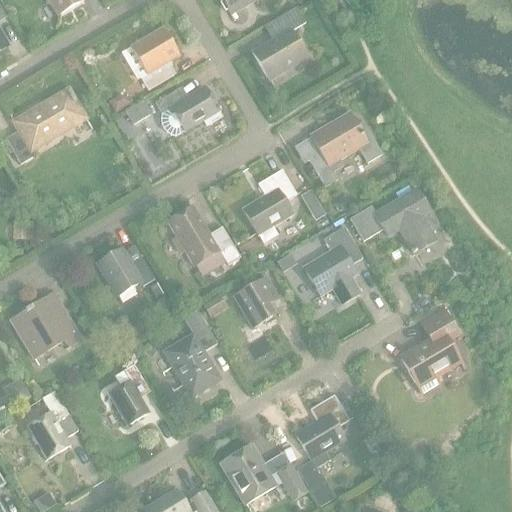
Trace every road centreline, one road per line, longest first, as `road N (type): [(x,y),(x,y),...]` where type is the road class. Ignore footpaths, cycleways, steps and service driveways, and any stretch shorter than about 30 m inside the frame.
road 1 (residential): [(0,298),(249,146),(251,123),(178,0)]
road 2 (residential): [(78,511),(389,322)]
road 3 (residential): [(145,0),(0,86)]
